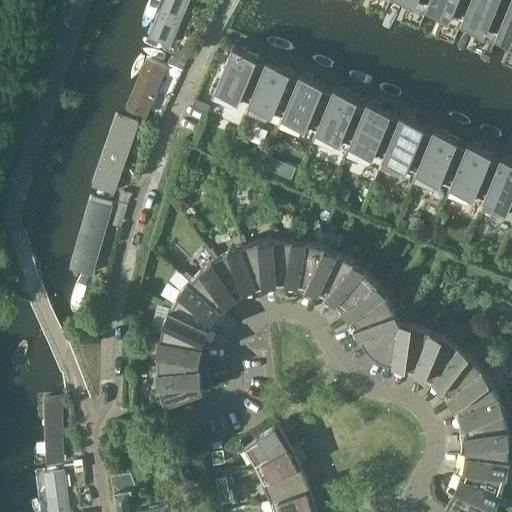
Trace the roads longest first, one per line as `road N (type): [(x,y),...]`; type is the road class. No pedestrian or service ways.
road 1 (residential): [(90,420),(105,398),(115,289),(137,205),(231,0)]
road 2 (residential): [(407,507),(435,446),(432,419),(420,403),(354,375),(313,319),(275,310),(250,322),(239,339),(231,392),(198,408)]
road 3 (residential): [(17,232),(11,216),(24,160),(79,0)]
